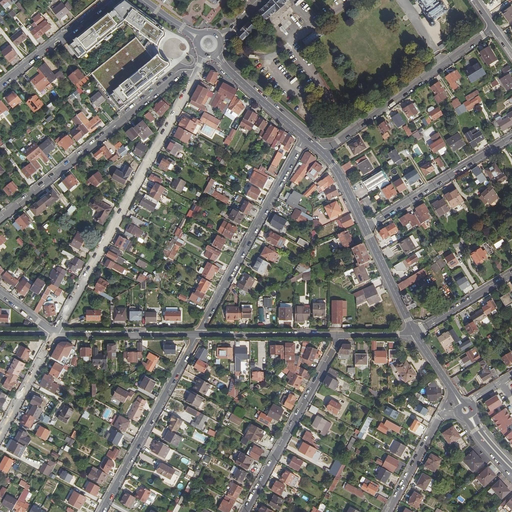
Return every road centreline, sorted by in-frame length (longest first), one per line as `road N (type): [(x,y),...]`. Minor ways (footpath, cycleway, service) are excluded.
road 1 (residential): [(55,333),(196,74)]
road 2 (residential): [(0,218),(171,79),(196,74)]
road 3 (residential): [(305,137),(197,335)]
road 4 (residential): [(492,28),(319,149)]
road 5 (residential): [(101,511),(197,335)]
road 6 (residential): [(245,511),(340,335)]
road 7 (residential): [(511,137),(364,226)]
road 8 (residential): [(340,335),(197,335)]
road 9 (residential): [(197,335),(55,333)]
road 10 (residential): [(108,0),(0,86)]
